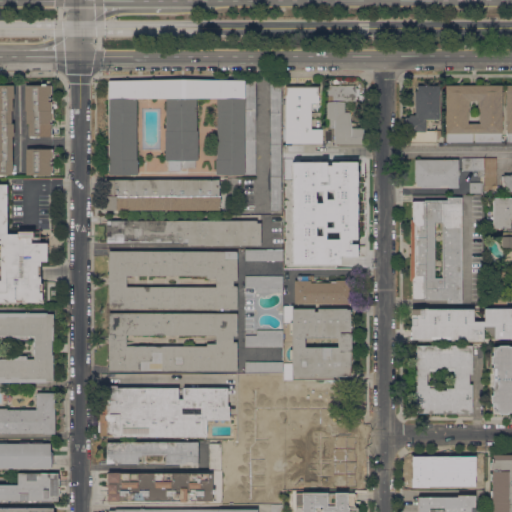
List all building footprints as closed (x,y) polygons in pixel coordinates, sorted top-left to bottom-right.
[(108,81),(255,80),(255,173),(245,173),(245,174),(216,174),(216,159),(217,159),(217,98),(196,98),(196,130),(198,130),(198,160),(195,160),(195,168),(181,168),(181,170),(168,171),(168,160),(165,160),(164,130),(166,130),(166,99),(136,99),(136,160),(138,160),(138,174),(109,174),(108,81)] [(270,83),(280,83),(281,209),(270,209),(270,83)] [(511,84),(504,84),(503,132),(511,132),(511,84)] [(14,98),(12,98),(12,111),(11,111),(11,123),(13,123),(14,136),(12,136),(12,174),(0,174),(0,85),(14,85),(14,98)] [(51,85),(51,94),(50,94),(50,102),(52,102),(52,109),(53,109),(53,119),(52,119),(52,136),(28,136),(28,123),(26,123),(26,111),(25,111),(25,85),(51,85)] [(285,143),(285,85),(319,85),(319,96),(318,96),(318,102),(310,103),(311,129),(322,129),(322,143),(285,143)] [(356,85),(355,101),(345,101),(345,110),(351,110),(351,122),(353,122),(353,126),(362,126),(362,128),(363,128),(363,144),(334,144),(334,127),(329,127),(329,118),(327,118),(327,85),(356,85)] [(439,85),(439,119),(426,119),(426,130),(441,130),(441,137),(439,137),(439,139),(436,139),(436,142),(406,142),(406,132),(405,132),(405,117),(409,117),(409,115),(415,115),(415,91),(417,91),(417,85),(439,85)] [(475,142),(475,134),(472,134),(472,142),(447,142),(447,133),(445,133),(445,85),(502,85),(502,134),(501,134),(501,142),(475,142)] [(26,149),(53,149),(53,157),(52,157),(52,166),(53,166),(53,175),(26,175),(26,149)] [(484,176),(477,176),(477,170),(462,170),(462,158),(484,158),(484,176)] [(496,158),(496,186),(484,186),(484,176),(484,158),(496,158)] [(458,159),(458,187),(448,187),(448,185),(439,185),(439,187),(421,187),(421,185),(416,185),(416,182),(414,182),(414,159),(458,159)] [(314,160),(313,211),(322,211),(322,221),(324,221),(324,197),(336,197),(336,203),(348,203),(348,210),(352,210),(351,221),(350,221),(350,229),(295,229),(295,160),(314,160)] [(351,160),(351,186),(331,186),(331,185),(325,185),(325,180),(331,180),(331,160),(351,160)] [(511,191),(501,192),(501,176),(503,176),(503,175),(511,175),(511,191)] [(105,180),(218,179),(218,195),(219,195),(219,199),(221,199),(221,205),(219,205),(219,209),(105,210),(105,180)] [(482,182),(482,193),(469,193),(469,182),(482,182)] [(0,301),(0,184),(6,184),(6,234),(17,234),(17,231),(40,231),(40,236),(46,236),(46,261),(40,261),(40,284),(42,284),(42,301),(0,301)] [(447,302),(447,299),(424,299),(424,298),(412,298),(412,281),(410,281),(410,219),(412,219),(412,201),(424,201),(424,200),(447,200),(447,197),(461,197),(461,302),(447,302)] [(511,198),(511,217),(510,217),(510,227),(493,227),(493,223),(486,223),(486,217),(493,217),(493,198),(511,198)] [(107,221),(256,220),(256,223),(260,223),(260,245),(187,245),(187,242),(107,242),(107,232),(105,232),(105,225),(107,225),(107,221)] [(294,235),(351,234),(351,248),(353,248),(353,257),(351,257),(351,262),(345,262),(345,264),(340,264),(340,262),(338,262),(338,264),(329,264),(329,263),(320,263),(320,264),(311,264),(311,262),(309,262),(309,265),(308,265),(308,267),(303,267),(303,266),(300,266),(300,267),(295,267),(295,265),(294,265),(294,235)] [(502,236),(511,236),(511,247),(502,247),(502,236)] [(283,249),(283,261),(245,261),(245,249),(283,249)] [(109,308),(109,251),(237,251),(237,280),(233,280),(233,286),(237,286),(237,309),(109,308)] [(492,279),(491,279),(491,273),(497,274),(497,271),(507,271),(507,274),(508,274),(508,281),(507,281),(507,293),(510,293),(510,303),(506,302),(506,304),(492,303),(492,279)] [(294,303),(294,280),(298,280),(298,275),(313,275),(313,280),(318,280),(318,282),(329,282),(329,281),(335,281),(335,280),(351,280),(351,289),(355,289),(355,295),(351,295),(351,303),(294,303)] [(282,276),(282,292),(256,292),(256,287),(245,287),(245,276),(282,276)] [(283,379),(284,363),(292,363),(292,359),(289,359),(290,349),(292,349),(292,334),(289,334),(290,321),(283,321),(283,306),(292,306),(292,308),(314,308),(314,312),(317,312),(317,309),(349,309),(349,322),(352,322),(351,362),(350,362),(350,376),(318,376),(318,373),(314,373),(314,376),(292,375),(292,379),(283,379)] [(511,308),(511,338),(493,338),(493,326),(482,326),(482,339),(410,339),(410,309),(472,309),(472,321),(483,321),(483,308),(511,308)] [(0,312),(46,312),(46,314),(53,314),(53,340),(52,340),(52,355),(53,355),(53,380),(46,380),(46,382),(0,382),(0,312)] [(109,370),(109,313),(237,313),(237,335),(233,335),(233,342),(237,342),(237,371),(109,370)] [(245,346),(245,335),(256,335),(256,330),(282,330),(282,346),(245,346)] [(417,413),(417,402),(415,402),(415,391),(416,391),(416,385),(417,385),(417,374),(416,374),(416,367),(415,367),(415,356),(416,356),(416,345),(472,345),(472,374),(469,374),(469,384),(472,384),(472,413),(417,413)] [(493,381),(492,363),(491,363),(491,356),(493,356),(492,346),(498,346),(498,345),(508,345),(508,347),(511,346),(511,412),(508,412),(508,414),(499,414),(499,412),(493,412),(493,403),(491,403),(491,395),(493,395),(493,381)] [(282,362),(282,373),(245,372),(245,361),(282,362)] [(283,373),(283,388),(268,388),(268,387),(266,387),(266,374),(268,374),(268,373),(283,373)] [(312,392),(311,380),(325,380),(325,391),(312,392)] [(309,390),(310,410),(273,411),(272,397),(271,397),(271,394),(272,394),(272,390),(283,390),(283,389),(285,388),(285,390),(290,389),(290,382),(294,382),(294,381),(297,381),(298,391),(309,390)] [(99,436),(99,432),(98,432),(98,419),(99,419),(99,387),(101,387),(102,385),(116,386),(116,388),(178,388),(178,399),(183,399),(183,388),(227,388),(227,406),(229,406),(229,419),(209,419),(209,422),(211,422),(211,424),(206,424),(206,436),(99,436)] [(0,433),(0,408),(6,408),(6,410),(36,410),(36,393),(55,393),(55,433),(0,433)] [(251,396),(251,402),(253,402),(253,405),(251,405),(251,410),(240,410),(240,408),(238,408),(238,405),(240,405),(240,404),(239,404),(239,396),(240,396),(251,396)] [(251,414),(269,414),(270,434),(252,434),(251,414)] [(237,421),(247,421),(247,424),(248,424),(248,438),(237,438),(237,421)] [(228,448),(230,448),(230,440),(265,439),(265,454),(256,455),(256,456),(252,456),(252,476),(246,476),(246,486),(247,486),(247,482),(281,482),(281,499),(248,499),(248,497),(246,497),(246,492),(229,492),(228,448)] [(124,443),(124,442),(198,442),(198,467),(179,467),(180,464),(165,464),(165,455),(141,455),(141,461),(138,461),(138,464),(107,463),(107,443),(124,443)] [(0,467),(0,443),(51,443),(51,467),(0,467)] [(209,443),(221,443),(221,468),(209,469),(209,443)] [(492,511),(492,462),(493,462),(493,454),(511,454),(511,511),(492,511)] [(417,467),(421,467),(421,466),(426,466),(426,467),(430,467),(430,466),(432,466),(432,467),(438,467),(438,463),(436,463),(436,461),(438,461),(438,456),(449,456),(449,469),(441,469),(441,472),(447,472),(447,483),(434,483),(434,487),(417,487),(417,485),(416,485),(416,483),(417,483),(417,467)] [(352,487),(336,487),(336,486),(304,486),(304,469),(306,469),(306,464),(321,464),(321,460),(333,460),(337,460),(348,460),(348,467),(346,467),(346,476),(352,476),(352,478),(353,478),(353,484),(352,484),(352,487)] [(456,487),(456,478),(462,478),(462,475),(473,476),(473,474),(475,474),(475,476),(477,476),(477,471),(482,471),(482,484),(483,484),(483,487),(456,487)] [(0,485),(18,485),(18,473),(58,473),(58,479),(60,479),(60,486),(58,486),(58,488),(60,488),(60,495),(58,495),(58,500),(0,500),(0,485)] [(107,500),(107,473),(211,473),(211,489),(213,489),(213,493),(211,493),(211,501),(107,500)] [(354,493),(354,494),(356,494),(356,500),(354,500),(354,507),(357,507),(357,508),(358,508),(358,511),(296,511),(296,493),(354,493)] [(417,511),(417,497),(457,497),(457,495),(474,495),(474,511),(417,511)]
